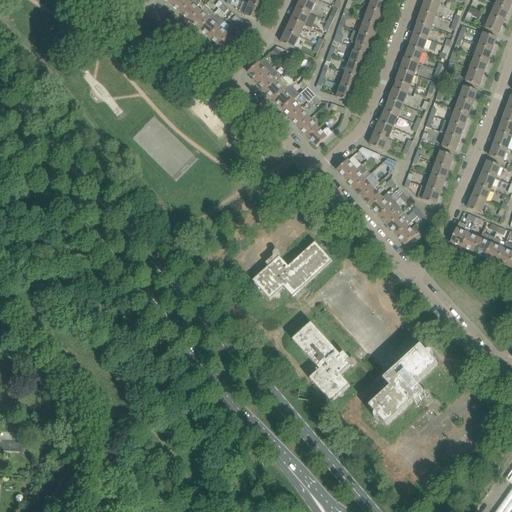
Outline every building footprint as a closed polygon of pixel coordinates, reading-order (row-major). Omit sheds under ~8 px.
[(177,0),(172,6),(181,14),(191,3),(186,0),(177,0)] [(191,3),(181,14),(191,22),(200,12),(200,11),(195,7),(198,5),(200,2),(198,0),(193,0),(191,3)] [(263,9),(266,0),(251,0),(250,5),(263,9)] [(310,0),(301,0),(298,8),(310,14),(315,2),(310,0)] [(382,15),(386,3),(378,0),(371,0),(368,10),(382,15)] [(426,0),(427,0),(426,0),(422,12),(435,17),(439,5),(438,5),(439,2),(434,0),(426,0)] [(511,0),(498,0),(496,6),(509,11),(511,2),(511,0)] [(349,10),(351,4),(347,2),(343,14),(354,18),(356,13),(349,10)] [(223,5),(219,9),(224,13),(228,9),(223,5)] [(245,17),(258,21),(263,9),(250,5),(245,16),(245,17)] [(200,12),(191,22),(200,31),(210,20),(214,15),(215,14),(205,6),(203,9),(200,11),(200,12)] [(491,17),(504,23),(509,11),(496,6),(491,17)] [(298,8),(292,20),(304,26),(310,14),(298,8)] [(481,13),(470,8),(468,13),(465,20),(469,21),(471,17),(478,20),(481,13)] [(378,27),(382,15),(368,10),(364,22),(378,27)] [(422,12),(417,24),(418,24),(430,29),(435,17),(422,12)] [(210,20),(200,31),(210,39),(219,28),(215,24),(220,18),(215,14),(214,15),(210,20)] [(236,16),(232,20),(238,25),(242,21),(236,16)] [(485,29),(498,35),(504,23),(491,17),(486,29),(485,29)] [(292,20),(286,32),(299,38),(304,26),(292,20)] [(242,21),(238,25),(244,30),(248,26),(242,21)] [(378,27),(364,22),(360,33),(374,39),(378,27)] [(430,29),(418,24),(414,36),(426,40),(430,29)] [(338,26),(333,40),(337,42),(340,35),(343,27),(338,26)] [(229,36),(219,28),(210,39),(220,47),(229,36)] [(352,31),(348,41),(351,42),(351,43),(356,45),(355,48),(368,53),(369,50),(370,50),(374,39),(360,33),(352,31)] [(286,32),(281,43),(294,49),(299,38),(286,32)] [(479,46),(492,51),(497,38),(483,34),(479,46)] [(239,44),(229,36),(220,47),(229,55),(239,44)] [(426,40),(414,36),(410,48),(422,52),(426,40)] [(458,38),(454,51),(458,52),(462,40),(458,38)] [(475,58),(488,63),(492,51),(479,46),(475,58)] [(354,51),(350,63),(363,68),(364,68),(368,56),(367,56),(368,53),(355,48),(353,51),(354,51)] [(422,52),(410,48),(405,59),(418,64),(422,52)] [(276,49),(271,54),(274,57),(279,53),(276,49)] [(454,51),(449,63),(454,64),(458,52),(454,51)] [(295,55),(288,52),(286,57),(293,60),(295,55)] [(301,58),(298,64),(301,67),(305,66),(307,61),(301,58)] [(470,70),(483,75),(488,63),(475,58),(470,70)] [(265,59),(248,73),(257,83),(268,73),(273,68),(265,59)] [(418,64),(405,59),(400,71),(413,76),(418,64)] [(359,79),(363,68),(350,63),(346,75),(359,79)] [(328,68),(324,67),(319,78),(324,80),(328,68)] [(273,68),(268,73),(257,83),(265,92),(282,77),(273,68)] [(470,70),(466,82),(479,87),(483,75),(470,70)] [(413,76),(400,71),(396,83),(397,83),(396,86),(408,91),(409,87),(413,76)] [(354,91),(359,79),(346,75),(341,86),(355,91),(354,91)] [(265,92),(274,101),(290,87),(282,77),(265,92)] [(304,91),(308,88),(303,82),(298,86),(304,91)] [(291,86),(290,87),(274,101),(282,111),(293,101),(300,95),(291,86)] [(351,103),(355,91),(341,86),(337,98),(351,103)] [(389,100),(390,100),(403,106),(408,94),(407,94),(408,91),(396,86),(395,89),(394,89),(389,100)] [(430,86),(426,98),(430,100),(432,95),(435,88),(430,86)] [(459,99),(473,104),(478,92),(464,87),(459,99)] [(316,97),(308,88),(304,91),(300,95),(308,104),(312,101),(312,100),(316,97)] [(317,106),(322,103),(316,97),(312,100),(312,101),(317,106)] [(455,111),(469,116),(473,104),(459,99),(455,111)] [(390,100),(385,112),(398,117),(403,106),(390,100)] [(282,111),(291,120),(301,110),(293,101),(282,111)] [(421,109),(426,111),(429,103),(424,101),(421,109)] [(448,109),(444,121),(451,123),(464,128),(469,116),(455,111),(448,109)] [(503,121),(511,124),(511,110),(507,109),(503,121)] [(310,120),(301,110),(291,120),(299,129),(310,120)] [(398,117),(385,112),(380,123),(393,129),(398,117)] [(428,123),(426,128),(430,130),(434,117),(430,116),(428,123)] [(318,129),(310,120),(299,129),(308,139),(318,129)] [(444,121),(440,133),(446,135),(460,140),(464,128),(451,123),(444,121)] [(498,133),(511,138),(511,137),(511,124),(503,121),(498,133)] [(380,123),(375,134),(388,140),(393,129),(380,123)] [(416,133),(419,126),(414,124),(411,131),(416,133)] [(316,148),(333,133),(328,128),(322,133),(318,129),(308,139),(316,148)] [(494,145),(507,150),(511,138),(498,133),(494,145)] [(388,140),(375,134),(370,146),(383,151),(388,140)] [(442,147),(456,152),(460,140),(446,135),(442,147)] [(507,150),(494,145),(490,157),(503,162),(507,150)] [(405,160),(410,149),(406,147),(401,159),(405,160)] [(362,148),(359,152),(367,161),(371,158),(373,153),(366,150),(362,148)] [(436,164),(449,169),(454,157),(445,153),(440,152),(436,164)] [(348,161),(337,171),(346,181),(356,171),(348,161)] [(488,162),(483,174),(496,179),(501,167),(489,162),(488,162)] [(432,176),(445,181),(449,169),(436,164),(432,176)] [(356,171),(346,181),(354,190),(365,180),(362,176),(367,171),(363,167),(364,166),(363,165),(356,171)] [(365,180),(354,190),(363,199),(374,189),(380,184),(371,174),(365,180)] [(496,179),(483,174),(478,185),(491,191),(496,179)] [(427,189),(441,193),(445,181),(432,176),(427,189)] [(392,189),(396,186),(391,180),(387,184),(392,189)] [(491,191),(478,185),(473,197),(485,203),(491,191)] [(421,186),(417,198),(423,201),(435,205),(436,205),(441,193),(427,189),(421,186)] [(374,189),(363,199),(371,208),(382,199),(374,189)] [(396,192),(397,193),(401,198),(405,195),(403,192),(399,189),(396,192)] [(396,203),(392,198),(388,193),(382,199),(371,208),(380,218),(396,203)] [(406,204),(410,200),(405,195),(401,198),(405,202),(406,204)] [(485,203),(473,197),(468,209),(480,215),(485,203)] [(403,214),(404,213),(400,209),(401,208),(400,207),(396,203),(380,218),(388,227),(399,217),(403,214)] [(416,208),(413,211),(414,212),(418,217),(422,213),(416,208)] [(388,227),(396,236),(407,227),(412,222),(409,217),(404,213),(403,214),(399,217),(388,227)] [(422,213),(418,217),(423,223),(427,219),(422,213)] [(460,223),(451,243),(463,248),(468,235),(464,233),(467,225),(466,225),(465,225),(460,223)] [(407,227),(396,236),(405,246),(422,231),(421,231),(417,226),(418,226),(417,225),(411,230),(407,227)] [(474,253),(483,232),(480,240),(468,235),(463,248),(474,253)] [(486,258),(491,245),(487,243),(490,236),(484,233),(483,232),(474,253),(486,258)] [(503,250),(506,242),(503,250),(498,248),(501,241),(496,238),(495,237),(491,245),(486,258),(497,263),(503,250)] [(509,268),(511,260),(511,253),(510,253),(511,247),(511,245),(507,243),(508,243),(506,242),(503,250),(497,263),(509,268)] [(244,257),(227,272),(411,474),(471,419),(312,245),(304,252),(306,255),(297,263),(298,264),(435,414),(443,406),(447,410),(413,441),(244,257)] [(430,325),(428,327),(424,331),(428,335),(434,330),(430,325)] [(511,404),(501,393),(496,398),(511,416),(511,404)] [(509,511),(511,510),(511,485),(492,511),(509,511)] [(66,487),(65,488),(64,489),(62,490),(60,492),(64,498),(66,502),(73,497),(67,488),(66,487)]
